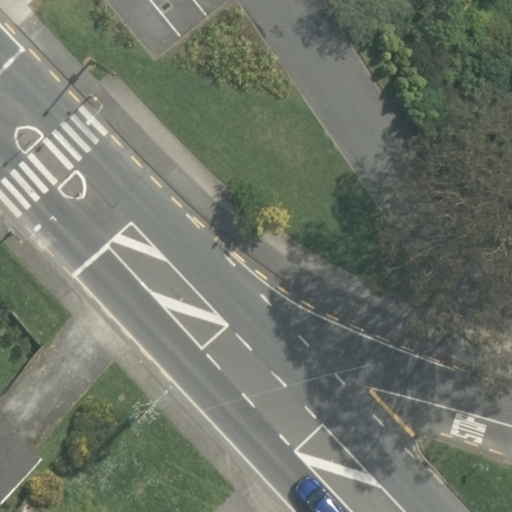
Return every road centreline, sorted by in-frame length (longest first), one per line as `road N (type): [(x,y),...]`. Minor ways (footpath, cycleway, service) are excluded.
road 1 (unclassified): [(177,305),(511,412)]
road 2 (unknown): [(511,282),(318,0)]
road 3 (secondary): [(372,511),(177,305)]
road 4 (secondary): [(177,305),(0,111)]
